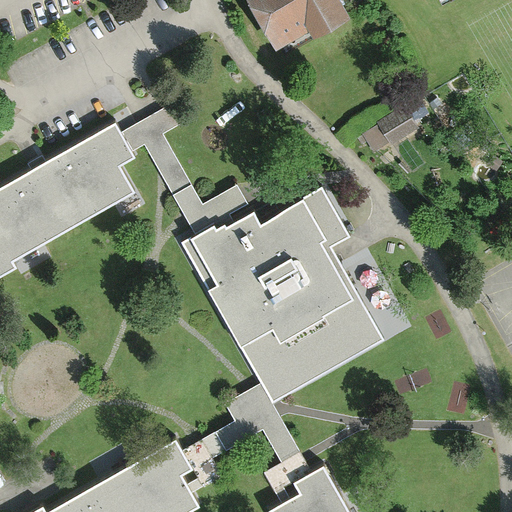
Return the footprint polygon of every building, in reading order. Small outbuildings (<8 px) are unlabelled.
[(344,0),(253,0),(283,54),(317,35),(322,44),(358,23),(344,0)] [(382,124),(395,147),(422,132),(416,122),(422,118),(415,105),(382,124)] [(171,107),(124,133),(134,151),(145,145),(199,243),(221,231),(222,234),(232,229),(227,220),(252,206),(241,186),(207,205),(168,135),(183,127),(171,107)] [(0,282),(20,271),(16,264),(139,196),(124,169),(139,160),(134,151),(124,133),(120,127),(0,194),(0,282)] [(199,243),(190,248),(266,384),(277,404),(387,343),(335,250),(354,239),(328,192),(266,226),(261,218),(234,233),(232,229),(222,234),(221,231),(199,243)] [(277,404),(266,384),(229,405),(239,423),(186,453),(196,472),(202,482),(192,488),(196,496),(224,480),(214,462),(267,433),(285,465),(267,475),(286,508),(298,501),(291,490),(301,485),(317,476),(277,404)] [(186,478),(196,472),(186,453),(181,445),(61,511),(47,511),(44,511),(201,511),(204,510),(196,496),(192,488),(186,478)] [(317,476),(301,485),(307,496),(298,501),(286,508),(278,511),(351,511),(328,470),(317,476)]
